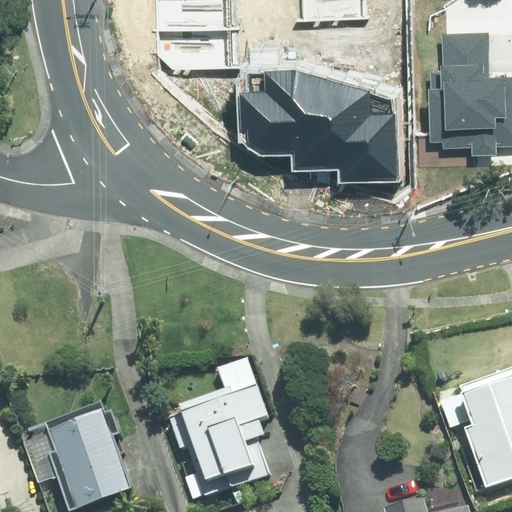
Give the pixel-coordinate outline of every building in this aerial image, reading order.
[(156,0),(157,55),(171,70),(231,70),(230,0),(156,0)] [(303,0),(304,19),(364,17),(363,0),(303,0)] [(430,80),(430,142),(442,141),(442,148),(470,148),(470,157),(497,157),(497,147),(511,147),(511,78),(492,78),(492,34),(441,35),(442,80),(430,80)] [(239,95),(240,129),(247,129),(248,145),(263,153),(291,151),(292,175),(335,173),(336,186),(396,183),(393,114),(370,115),(369,95),(300,71),(266,72),(267,94),(239,95)] [(511,357),(510,350),(438,371),(470,473),(511,459),(511,357)] [(230,395),(171,415),(185,453),(192,450),(209,500),(275,476),(263,441),(268,439),(263,425),(275,421),(253,359),(221,370),(230,395)] [(60,476),(72,511),(79,511),(137,493),(119,440),(125,438),(116,411),(25,442),(40,483),(60,476)] [(457,511),(450,484),(344,511),(457,511)]
